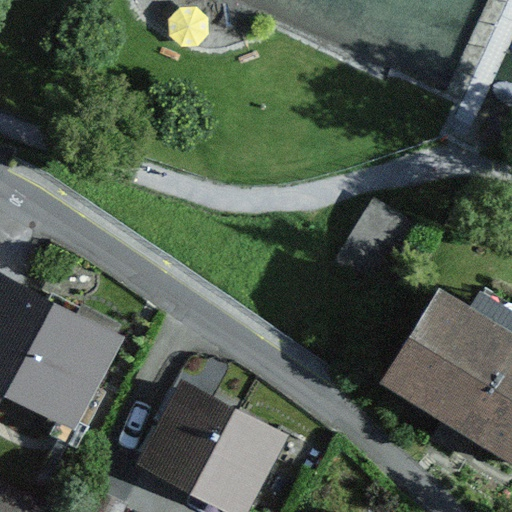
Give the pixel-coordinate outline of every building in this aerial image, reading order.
[(371,290),(412,224),(374,200),(333,266),(371,290)] [(0,375),(77,415),(128,320),(0,252),(0,375)] [(511,439),(511,277),(506,273),(496,290),(457,266),(395,367),(465,409),(452,430),(476,445),(489,425),(511,439)] [(293,420),(183,363),(139,447),(114,434),(93,474),(131,493),(151,454),(249,505),(293,420)] [(0,511),(41,511),(49,496),(0,473),(0,511)] [(395,511),(382,497),(364,511),(395,511)]
